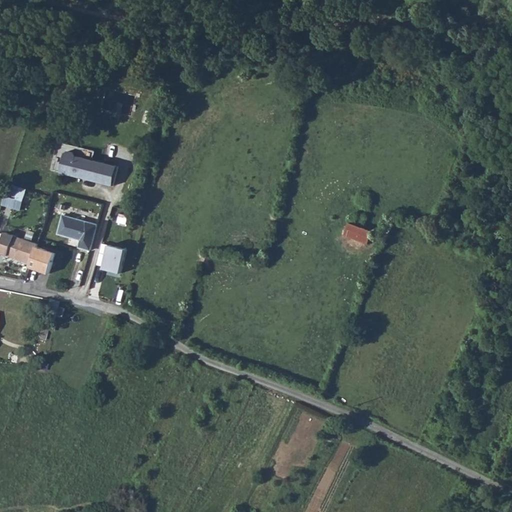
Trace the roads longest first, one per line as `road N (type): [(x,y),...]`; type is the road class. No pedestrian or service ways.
road 1 (unclassified): [(511,490),(198,357),(121,312)]
road 2 (residential): [(121,312),(0,283)]
